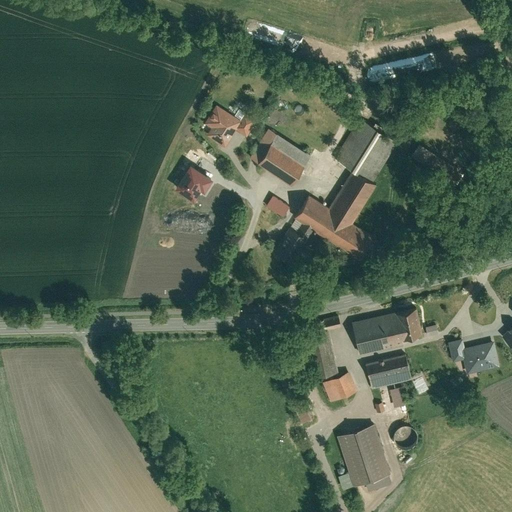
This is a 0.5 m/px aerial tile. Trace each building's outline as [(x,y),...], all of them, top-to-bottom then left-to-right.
[(209,135),(229,147),(239,131),(245,121),(218,105),(207,124),(214,128),(209,135)] [(245,121),(239,131),(249,137),(259,120),(250,114),(245,121)] [(355,169),(376,182),(400,143),(362,119),(357,127),(337,157),(355,169)] [(294,187),(314,155),(271,128),(254,155),(263,161),(260,165),(294,187)] [(427,146),(420,142),(415,152),(422,156),(427,146)] [(333,240),(364,259),(379,236),(356,222),(380,184),(376,182),(355,169),(331,207),(313,195),(298,218),(325,235),(333,240)] [(273,194),(268,206),(287,214),(292,203),(273,194)] [(325,235),(298,218),(278,250),(296,262),(305,267),(325,235)] [(417,307),(355,321),(362,351),(403,342),(401,335),(423,330),(417,307)] [(319,320),(321,332),(332,329),(344,326),(341,314),(319,320)] [(431,333),(442,329),(439,321),(428,325),(431,333)] [(342,371),(332,329),(321,332),(309,334),(319,377),(342,371)] [(461,346),(464,345),(462,336),(449,339),(453,357),(463,354),(461,346)] [(464,345),(461,346),(463,354),(466,370),(499,363),(494,339),(464,345)] [(283,351),(271,357),(288,391),(300,386),(283,351)] [(409,354),(369,363),(375,389),(415,379),(412,365),(409,354)] [(360,390),(353,372),(325,383),(332,401),(360,390)] [(397,406),(408,402),(403,384),(392,387),(397,406)] [(385,403),(377,405),(380,415),(387,413),(385,403)] [(394,474),(378,424),(346,434),(339,436),(355,486),(360,484),(394,474)] [(419,433),(416,429),(412,427),(408,426),(404,427),(400,429),(397,433),(397,437),(397,441),(400,445),(404,448),(408,449),(413,448),(416,445),(419,441),(419,437),(419,433)]
